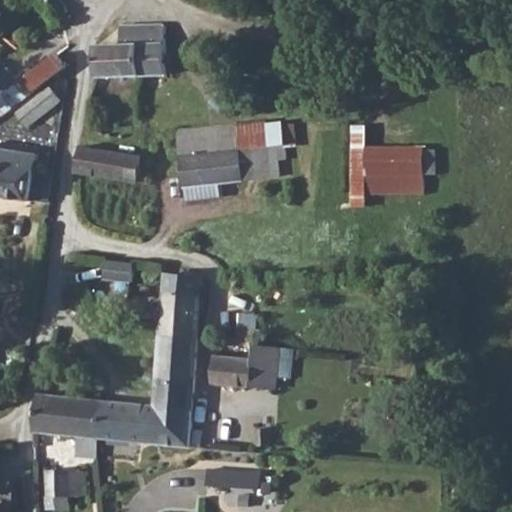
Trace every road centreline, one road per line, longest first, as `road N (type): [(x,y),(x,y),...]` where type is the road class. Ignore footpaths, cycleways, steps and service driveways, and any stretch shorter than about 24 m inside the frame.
road 1 (residential): [(30,511),(21,447),(62,232),(83,45),(119,0)]
road 2 (unclassified): [(511,42),(344,38),(180,15),(141,0)]
